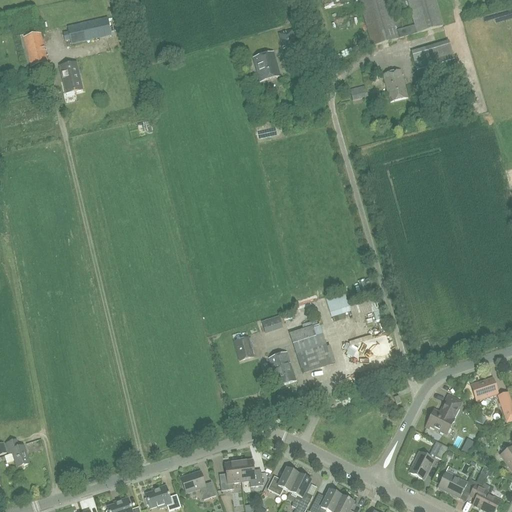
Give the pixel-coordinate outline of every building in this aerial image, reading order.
[(359,0),(373,47),(443,26),(435,0),(407,0),(415,26),(396,31),(387,0),(359,0)] [(72,45),(112,36),(108,19),(68,28),(72,45)] [(284,55),(292,53),(291,51),(298,48),(293,30),(278,34),(284,55)] [(31,68),(48,64),(41,34),(24,38),(31,68)] [(418,78),(456,67),(449,41),(411,52),(418,78)] [(261,83),(279,77),(273,54),(254,60),(261,83)] [(66,95),(83,91),(76,63),(59,67),(66,95)] [(408,99),(401,70),(383,75),(388,93),(382,95),(383,98),(389,96),(390,103),(408,99)] [(352,101),(368,97),(365,87),(350,91),(352,101)] [(377,128),(374,128),(373,142),(389,144),(391,124),(378,123),(377,128)] [(346,294),(327,299),(332,316),(351,311),(354,318),(367,315),(363,301),(350,305),(346,294)] [(264,323),(267,332),(284,328),(282,318),(264,323)] [(294,348),(300,370),(302,369),(303,374),(332,365),(330,359),(323,338),(316,340),(312,327),(289,334),(294,348)] [(249,340),(249,338),(233,342),(239,363),(241,362),(254,359),(252,351),(251,351),(248,340),(249,340)] [(352,345),(354,349),(363,345),(361,341),(352,345)] [(296,382),(287,354),(269,360),(278,388),(296,382)] [(476,402),(498,395),(493,379),(471,387),(476,402)] [(499,397),(508,423),(511,421),(511,406),(508,394),(499,397)] [(453,420),(461,404),(448,397),(440,414),(434,411),(426,428),(429,429),(430,427),(446,436),(454,421),(453,420)] [(18,448),(16,440),(6,444),(10,455),(8,456),(4,457),(6,463),(14,460),(17,468),(29,464),(23,446),(18,448)] [(448,449),(441,445),(435,458),(442,461),(448,449)] [(470,451),(463,447),(460,453),(467,457),(470,451)] [(511,448),(501,456),(511,472),(511,448)] [(409,474),(423,481),(433,461),(419,454),(409,474)] [(239,463),(241,483),(250,482),(250,488),(263,487),(261,475),(254,476),(252,461),(239,463)] [(233,484),(241,483),(239,463),(225,465),(227,479),(220,480),(221,492),(234,490),(233,484)] [(299,476),(287,469),(281,481),(274,478),(268,491),(280,497),(283,490),(290,493),(299,476)] [(205,485),(201,473),(181,479),(186,494),(200,490),(204,501),(216,497),(212,483),(205,485)] [(475,486),(476,483),(469,480),(467,484),(445,473),(438,489),(460,500),(464,492),(470,495),(475,486)] [(470,495),(469,497),(476,500),(473,506),(484,511),(495,511),(500,502),(486,495),(489,488),(484,485),(488,477),(481,474),(476,483),(475,486),(470,495)] [(286,501),(293,504),(292,507),(296,510),(294,511),(305,511),(313,497),(305,493),(311,482),(299,476),(290,493),(286,501)] [(170,498),(166,487),(157,490),(157,492),(145,496),(146,499),(144,500),(146,507),(148,506),(150,510),(162,506),(163,508),(167,507),(168,511),(170,511),(181,508),(177,496),(170,498)] [(326,511),(334,511),(342,497),(330,491),(325,500),(322,501),(317,498),(309,511),(326,511)] [(342,497),(334,511),(349,511),(354,503),(342,497)] [(132,510),(128,499),(119,502),(119,504),(107,508),(108,511),(106,511),(140,511),(139,508),(132,510)]
